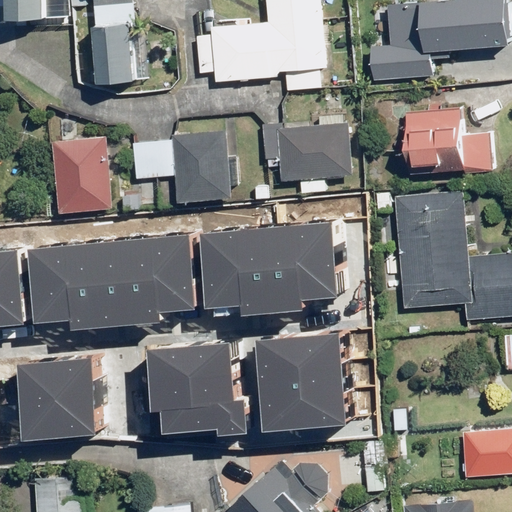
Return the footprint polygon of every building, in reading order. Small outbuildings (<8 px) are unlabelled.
[(14,0),(15,17),(53,16),(52,0),(14,0)] [(98,0),(105,82),(142,80),(136,0),(98,0)] [(219,70),(220,80),(285,75),(284,70),(289,70),(290,89),(326,86),(325,66),(333,66),(327,0),(271,0),(273,20),(216,24),(216,33),(201,34),(204,71),(219,70)] [(376,40),(378,70),(441,64),(440,46),(511,39),(511,0),(394,0),(398,38),(376,40)] [(409,111),(414,172),(468,167),(468,171),(498,168),(494,131),(467,133),(465,106),(409,111)] [(284,156),(286,180),(359,174),(354,121),(287,126),(287,120),(266,122),(269,158),(284,156)] [(137,142),(140,176),(180,173),(182,202),(237,198),(231,129),(176,134),(177,138),(137,142)] [(58,138),(64,212),(117,207),(110,134),(58,138)] [(397,194),(407,306),(468,301),(469,317),(511,313),(511,249),(471,253),(466,189),(397,194)] [(202,236),(207,306),(242,303),(242,314),(304,309),(303,298),(341,295),(335,225),(202,236)] [(29,254),(36,325),(69,322),(70,332),(158,324),(157,311),(192,308),(186,240),(29,254)] [(0,253),(0,324),(23,322),(15,252),(0,253)] [(256,343),(263,431),(345,425),(339,337),(256,343)] [(142,353),(147,415),(157,414),(158,435),(218,430),(219,437),(245,435),(242,399),(232,400),(228,347),(142,353)] [(18,364),(23,437),(98,431),(92,359),(18,364)] [(511,426),(465,429),(467,474),(511,470),(511,426)] [(383,443),(366,445),(370,494),(388,492),(383,443)] [(328,511),(279,461),(228,510),(230,511),(328,511)] [(37,475),(39,511),(86,511),(84,471),(37,475)] [(481,511),(479,492),(407,500),(408,511),(481,511)] [(146,504),(146,511),(195,511),(195,501),(146,504)]
